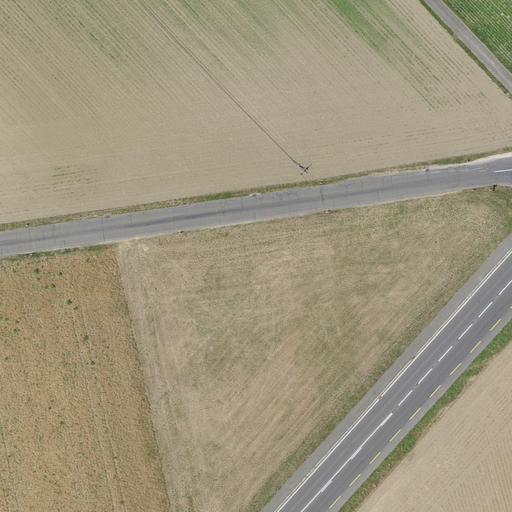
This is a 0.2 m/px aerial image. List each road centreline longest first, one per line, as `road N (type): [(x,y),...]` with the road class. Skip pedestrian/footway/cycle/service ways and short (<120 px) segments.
road 1 (unclassified): [(0,244),(511,171)]
road 2 (primary): [(306,511),(511,283)]
